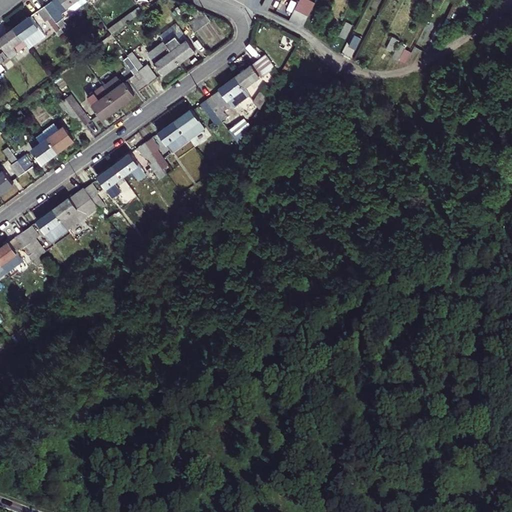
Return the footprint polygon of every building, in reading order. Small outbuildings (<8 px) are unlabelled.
[(69,3),(72,0),(54,0),(50,3),(66,24),(70,21),(66,15),(69,13),(67,10),(72,7),(69,3)] [(266,0),(264,5),(271,8),(274,0),(266,0)] [(299,0),(295,9),(309,16),(316,2),(310,0),(299,0)] [(61,28),(66,24),(50,3),(43,9),(50,19),(54,17),(61,28)] [(216,17),(209,8),(193,19),(200,29),(216,17)] [(329,11),(322,8),(316,20),(323,23),(329,11)] [(139,13),(136,9),(113,25),(116,29),(139,13)] [(47,30),(34,12),(19,23),(31,40),(47,30)] [(355,24),(348,20),(342,33),(349,36),(355,24)] [(14,52),(31,40),(19,23),(2,35),(14,52)] [(431,39),(438,43),(445,30),(438,26),(431,39)] [(199,47),(192,37),(187,41),(180,31),(169,39),(170,39),(183,58),(199,47)] [(169,69),(183,58),(170,39),(155,50),(169,69)] [(403,44),(396,57),(403,60),(410,48),(403,44)] [(269,52),(240,73),(248,84),(264,72),(266,74),(272,69),(280,81),(284,74),(269,52)] [(153,80),(161,74),(150,61),(148,63),(141,54),(136,58),(153,80)] [(143,87),(153,80),(136,58),(135,56),(131,59),(139,69),(133,73),(143,87)] [(240,73),(210,95),(222,112),(229,107),(231,109),(254,92),(248,84),(240,73)] [(122,103),(139,91),(129,77),(112,89),(122,103)] [(107,114),(122,103),(112,89),(107,82),(92,92),(97,100),(107,114)] [(91,123),(97,119),(88,107),(86,108),(74,91),(70,94),(91,123)] [(85,127),(91,123),(70,94),(65,98),(77,114),(76,115),(85,127)] [(218,115),(222,112),(210,95),(204,98),(212,109),(213,108),(218,115)] [(210,123),(196,104),(179,117),(187,127),(196,121),(201,129),(210,123)] [(192,136),(187,127),(179,117),(164,127),(178,146),(192,136)] [(61,146),(78,134),(68,121),(62,125),(58,119),(47,127),(51,133),(61,146)] [(46,157),(61,146),(51,133),(36,143),(46,157)] [(163,145),(155,134),(148,139),(161,157),(166,153),(161,146),(163,145)] [(29,166),(37,161),(29,150),(26,152),(16,138),(11,141),(29,166)] [(167,166),(161,157),(148,139),(141,144),(150,155),(152,153),(157,160),(156,161),(162,170),(167,166)] [(22,172),(29,166),(11,141),(7,145),(16,157),(13,159),(22,172)] [(145,165),(134,149),(117,161),(125,172),(129,177),(145,165)] [(0,190),(0,191),(17,179),(1,158),(0,158),(0,190)] [(118,177),(125,172),(117,161),(102,172),(118,194),(126,188),(118,177)] [(102,189),(95,179),(88,184),(100,201),(104,205),(108,202),(100,190),(102,189)] [(88,184),(87,183),(57,204),(70,223),(100,201),(88,184)] [(70,223),(57,204),(40,216),(54,234),(70,223)] [(42,232),(34,221),(26,227),(39,245),(45,253),(50,250),(39,234),(42,232)] [(35,247),(39,245),(26,227),(0,245),(0,253),(4,259),(9,256),(15,264),(26,256),(20,248),(30,241),(35,247)] [(0,274),(10,267),(4,259),(0,253),(0,274)]
